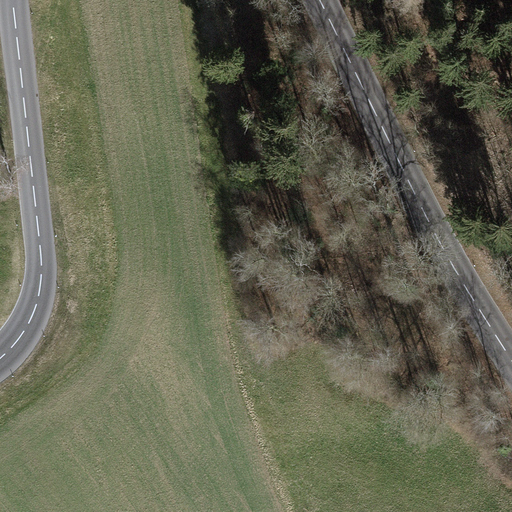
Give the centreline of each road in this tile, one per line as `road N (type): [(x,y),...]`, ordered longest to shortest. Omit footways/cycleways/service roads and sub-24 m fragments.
road 1 (tertiary): [(319,0),(446,250),(511,357)]
road 2 (tertiary): [(0,358),(28,323),(41,270),(13,0)]
